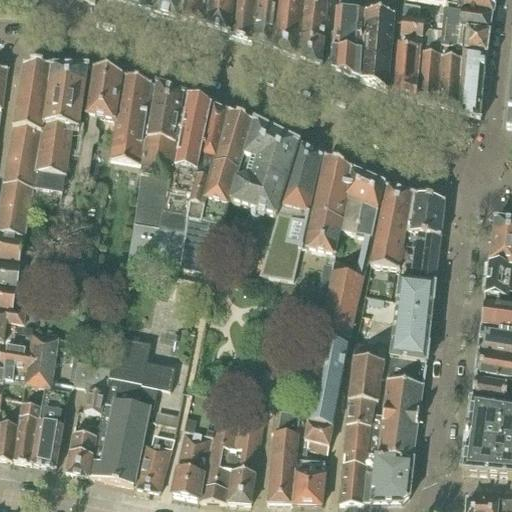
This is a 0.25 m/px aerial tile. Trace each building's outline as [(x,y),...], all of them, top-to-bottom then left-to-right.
[(107,0),(107,4),(152,17),(153,17),(156,0),(107,0)] [(156,0),(153,17),(179,24),(183,0),(156,0)] [(183,0),(179,24),(206,30),(208,0),(183,0)] [(208,0),(206,30),(229,38),(233,8),(233,0),(208,0)] [(233,0),(233,8),(229,38),(254,45),(257,0),(233,0)] [(278,0),(257,0),(254,45),(271,51),(272,51),(278,0)] [(278,0),(272,51),(298,61),(303,0),(278,0)] [(303,0),(298,61),(321,69),(327,11),(327,0),(303,0)] [(331,73),(359,83),(364,16),(366,17),(367,5),(366,0),(336,0),(336,12),(331,73)] [(447,0),(446,7),(457,9),(456,15),(491,21),(495,0),(447,0)] [(16,5),(0,3),(0,16),(15,18),(16,5)] [(402,23),(418,25),(420,4),(404,3),(402,23)] [(456,15),(444,12),(441,45),(440,50),(442,51),(463,53),(465,33),(489,37),(491,21),(456,15)] [(364,16),(359,83),(388,95),(394,20),(366,17),(364,16)] [(402,23),(400,40),(422,43),(423,32),(424,26),(418,25),(402,23)] [(437,111),(442,51),(440,50),(441,45),(432,44),(431,32),(423,32),(422,43),(417,105),(437,111)] [(463,53),(458,117),(480,123),(484,83),(486,59),(489,37),(465,33),(463,53)] [(396,95),(399,99),(417,105),(422,43),(400,40),(396,95)] [(442,51),(437,111),(458,117),(463,53),(442,51)] [(24,72),(0,210),(0,265),(20,268),(23,254),(25,242),(26,242),(31,207),(32,207),(51,72),(24,72)] [(80,135),(88,72),(51,72),(32,207),(55,208),(57,197),(62,197),(64,181),(67,182),(74,134),(80,135)] [(122,79),(93,73),(86,120),(78,181),(89,183),(94,148),(99,144),(100,135),(96,130),(97,123),(116,126),(124,78),(122,79)] [(139,170),(152,87),(124,78),(116,126),(109,164),(139,170)] [(184,99),(157,88),(140,181),(127,272),(177,280),(178,272),(184,237),(159,233),(161,219),(162,219),(163,214),(165,214),(169,193),(176,153),(184,99)] [(212,109),(188,100),(188,101),(178,154),(175,173),(172,193),(169,193),(165,214),(163,214),(162,219),(161,219),(159,233),(184,237),(187,218),(189,207),(198,177),(212,109)] [(221,146),(229,116),(212,109),(198,177),(189,207),(205,211),(206,204),(205,204),(212,179),(221,146)] [(237,183),(244,161),(254,127),(229,116),(221,146),(212,179),(205,204),(206,204),(205,211),(189,207),(187,218),(184,237),(178,272),(215,279),(229,210),(230,207),(237,183)] [(254,127),(244,161),(257,165),(252,182),(247,180),(237,183),(230,207),(277,222),(299,149),(254,127)] [(321,161),(299,149),(277,222),(269,247),(273,248),(263,279),(295,284),(321,161)] [(309,415),(307,426),(305,441),(304,444),(308,445),(307,454),(327,458),(328,450),(329,450),(332,432),(335,418),(350,342),(359,301),(370,255),(383,189),(325,163),(305,257),(328,261),(327,270),(324,269),(310,347),(319,349),(310,412),(309,415)] [(386,191),(371,270),(401,275),(403,263),(414,198),(386,191)] [(414,198),(403,263),(401,284),(434,287),(440,241),(441,241),(445,205),(414,198)] [(511,225),(495,223),(490,265),(511,270),(511,225)] [(0,293),(17,296),(19,287),(24,287),(29,283),(30,272),(37,273),(39,257),(23,254),(20,268),(20,269),(0,267),(0,293)] [(511,270),(490,265),(485,300),(511,304),(511,296),(511,270)] [(427,366),(435,288),(435,287),(434,287),(401,284),(399,283),(389,360),(426,366),(427,366)] [(29,331),(35,332),(37,319),(26,318),(27,317),(26,317),(29,298),(17,296),(0,293),(0,313),(8,315),(7,319),(6,328),(29,331)] [(511,311),(510,311),(511,304),(485,300),(484,307),(482,329),(511,333),(511,311)] [(28,331),(29,331),(6,328),(7,319),(0,318),(0,348),(14,351),(16,336),(27,338),(28,331)] [(511,335),(482,331),(479,354),(479,355),(511,360),(511,335)] [(369,335),(359,333),(357,340),(367,342),(369,335)] [(377,336),(369,335),(367,342),(375,343),(376,343),(377,336)] [(25,390),(44,394),(41,412),(38,427),(40,427),(32,469),(56,474),(69,398),(75,390),(72,390),(54,386),(60,344),(32,340),(30,353),(14,351),(0,348),(0,368),(4,369),(4,374),(27,376),(26,386),(25,390)] [(89,397),(106,400),(102,420),(89,481),(135,492),(156,393),(169,396),(174,372),(147,367),(150,349),(117,342),(110,373),(77,365),(71,389),(85,392),(87,396),(89,397)] [(356,347),(355,347),(354,362),(351,380),(348,405),(375,408),(378,408),(381,390),(383,383),(385,368),(384,368),(385,359),(386,352),(356,347)] [(511,360),(479,355),(475,379),(511,385),(511,360)] [(378,460),(413,463),(417,430),(423,389),(426,366),(389,360),(385,359),(384,368),(385,368),(383,383),(387,383),(383,411),(385,411),(378,460)] [(0,414),(0,415),(3,391),(25,390),(26,386),(27,376),(4,374),(4,369),(0,368),(0,414)] [(511,390),(475,384),(472,406),(511,412),(511,390)] [(89,397),(84,417),(102,420),(106,400),(89,397)] [(214,447),(218,425),(214,425),(218,405),(192,400),(183,444),(177,472),(178,472),(172,500),(199,505),(210,446),(214,447)] [(375,408),(348,405),(346,430),(371,431),(375,408)] [(462,477),(511,481),(511,412),(472,406),(471,407),(462,477)] [(227,507),(251,508),(267,410),(251,407),(248,429),(238,427),(238,429),(218,425),(214,447),(210,446),(199,505),(226,507),(227,507)] [(38,427),(41,412),(22,410),(14,466),(32,469),(40,427),(38,427)] [(271,438),(274,438),(305,441),(307,426),(309,415),(275,411),(271,438)] [(175,430),(177,419),(157,415),(154,426),(175,430)] [(0,463),(12,465),(18,430),(0,426),(0,463)] [(74,437),(71,457),(66,477),(89,482),(97,442),(99,430),(90,429),(85,431),(83,439),(74,437)] [(371,431),(346,430),(339,508),(363,508),(367,478),(371,431)] [(307,454),(308,445),(304,444),(305,441),(274,438),(267,509),(292,509),(296,465),(305,465),(306,464),(307,454)] [(135,492),(160,497),(172,445),(153,442),(152,450),(144,449),(135,492)] [(414,463),(413,463),(378,460),(378,461),(375,460),(373,478),(367,478),(363,508),(371,508),(403,508),(409,501),(414,463)] [(296,465),(292,509),(322,509),(326,466),(306,464),(305,465),(296,465)]
